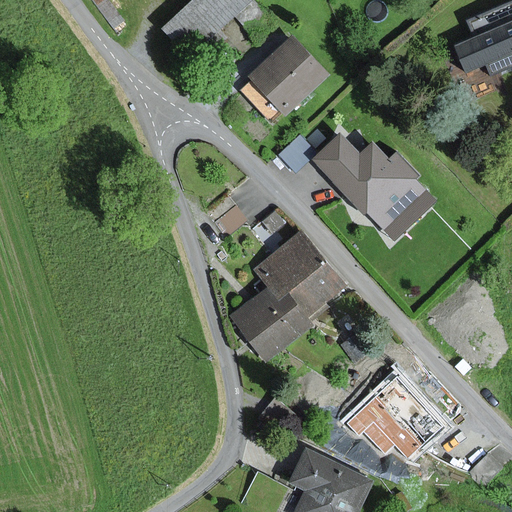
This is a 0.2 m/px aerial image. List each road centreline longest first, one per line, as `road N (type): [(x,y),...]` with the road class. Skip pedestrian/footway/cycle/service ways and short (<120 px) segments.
road 1 (unclassified): [(511,442),(224,139),(196,121),(169,124)]
road 2 (unclassified): [(169,124),(161,153),(220,343),(234,417),(214,472),(162,511)]
road 3 (unclassified): [(73,0),(169,124)]
